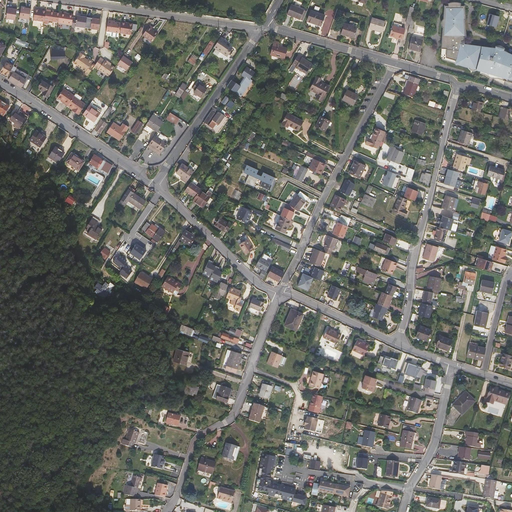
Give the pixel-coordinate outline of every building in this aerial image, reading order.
[(511,53),(504,49),(505,45),(496,42),(495,47),(465,43),(468,19),(467,19),(467,6),(463,6),(464,3),(459,1),(457,1),(456,1),(455,1),(453,1),(451,1),(450,2),(449,5),(445,5),(444,18),(443,19),(442,20),(442,21),(442,22),(442,23),(442,24),(443,25),(444,26),(442,47),(447,47),(446,56),(457,59),(456,62),(469,66),(469,67),(470,68),(471,69),(472,69),(473,70),(474,69),(475,69),(476,68),(488,72),(489,70),(497,73),(496,74),(508,78),(508,79),(509,80),(510,80),(511,81),(511,53)] [(291,4),(287,14),(303,21),(307,11),(291,4)] [(28,6),(27,8),(21,7),(20,17),(29,19),(31,7),(28,6)] [(6,17),(16,18),(17,8),(13,7),(13,8),(8,8),(6,17)] [(43,9),(43,10),(35,9),(34,20),(45,21),(45,20),(46,11),(47,9),(43,9)] [(320,28),(325,15),(311,10),(306,23),(320,28)] [(60,13),(46,11),(45,20),(59,22),(60,13)] [(72,25),(73,22),(73,17),(74,14),(67,13),(67,12),(60,11),(60,13),(59,22),(58,23),(72,25)] [(73,22),(72,25),(72,26),(76,27),(76,25),(85,27),(87,15),(83,14),(82,16),(77,15),(77,17),(73,17),(73,22)] [(500,17),(490,14),(487,25),(497,28),(500,17)] [(91,28),(99,29),(101,17),(97,17),(97,18),(95,18),(92,18),(91,28)] [(382,32),(385,22),(372,18),(369,28),(382,32)] [(112,21),(112,20),(108,20),(107,31),(119,33),(120,22),(115,22),(112,21)] [(127,21),(122,20),(120,32),(133,33),(134,24),(127,22),(127,21)] [(353,38),(356,27),(357,23),(351,21),(350,25),(345,23),(341,34),(353,38)] [(151,29),(152,27),(149,25),(142,35),(152,42),(158,33),(151,29)] [(402,40),(405,29),(392,26),(390,36),(402,40)] [(226,44),(228,42),(220,37),(213,47),(227,56),(233,48),(226,44)] [(412,37),(409,49),(420,52),(423,40),(412,37)] [(206,54),(214,43),(210,40),(203,52),(206,54)] [(279,47),(280,43),(274,41),(270,55),(285,59),(287,49),(279,47)] [(53,49),(50,47),(46,54),(51,57),(51,59),(60,59),(66,56),(65,51),(53,48),(53,49)] [(84,73),(88,76),(95,65),(92,63),(92,62),(88,58),(87,60),(84,57),(85,56),(80,53),(73,63),(86,71),(84,73)] [(126,59),(128,56),(124,54),(117,64),(126,70),(132,63),(126,59)] [(298,54),(292,65),(307,74),(313,64),(302,57),(302,56),(298,54)] [(194,65),(197,61),(195,60),(191,57),(188,61),(194,65)] [(109,63),(109,62),(106,59),(105,60),(102,58),(95,67),(109,76),(115,67),(109,63)] [(7,76),(10,70),(11,71),(13,66),(6,62),(0,72),(7,76)] [(228,87),(236,92),(235,93),(241,97),(253,79),(251,78),(254,72),(247,67),(242,75),(245,77),(239,86),(231,81),(228,87)] [(11,77),(9,80),(21,87),(26,79),(11,71),(9,75),(11,77)] [(420,79),(410,75),(408,80),(418,84),(420,79)] [(320,82),(321,79),(316,77),(310,90),(318,94),(316,98),(321,101),(329,87),(320,82)] [(48,79),(43,78),(42,81),(53,87),(55,83),(48,79)] [(201,97),(207,90),(202,87),(199,84),(200,82),(198,80),(192,88),(195,90),(194,92),(201,97)] [(403,94),(413,97),(418,84),(408,80),(403,94)] [(43,94),(48,97),(53,87),(42,81),(38,89),(44,92),(43,94)] [(179,98),(187,86),(183,83),(175,95),(179,98)] [(67,105),(74,96),(74,95),(64,88),(57,97),(62,100),(61,101),(67,105)] [(347,90),(343,99),(353,105),(358,96),(347,90)] [(74,96),(67,105),(73,109),(72,110),(78,115),(85,104),(74,96)] [(0,99),(0,113),(3,116),(10,106),(0,99)] [(482,102),(474,100),(472,109),(479,112),(482,102)] [(94,122),(101,113),(89,105),(83,114),(94,122)] [(508,112),(509,109),(502,107),(500,117),(505,119),(506,114),(506,112),(508,112)] [(213,128),(216,122),(222,114),(214,108),(204,122),(213,128)] [(15,123),(14,125),(19,128),(25,119),(15,112),(10,119),(15,123)] [(179,118),(170,112),(166,118),(175,124),(179,118)] [(298,131),(303,121),(288,113),(282,124),(287,127),(288,126),(298,131)] [(152,115),(146,124),(152,128),(158,119),(152,115)] [(324,131),(330,122),(320,117),(315,126),(324,131)] [(157,132),(163,122),(158,119),(152,128),(157,132)] [(101,120),(95,129),(97,131),(100,133),(107,124),(101,120)] [(136,134),(143,123),(139,120),(132,131),(136,134)] [(421,135),(425,123),(415,120),(411,131),(421,135)] [(113,123),(107,131),(116,137),(125,124),(123,123),(121,128),(113,123)] [(120,140),(129,127),(125,124),(116,137),(120,140)] [(377,149),(384,131),(375,127),(370,139),(367,137),(365,143),(377,149)] [(472,133),(475,134),(476,130),(467,128),(466,131),(462,130),(458,142),(468,145),(472,133)] [(36,130),(30,140),(40,147),(47,137),(36,130)] [(159,156),(167,144),(154,136),(146,148),(159,156)] [(398,163),(403,152),(394,148),(394,147),(392,146),(386,159),(389,161),(389,159),(398,163)] [(55,147),(50,156),(59,161),(64,153),(55,147)] [(328,161),(307,152),(306,155),(314,159),(326,164),(327,165),(328,161)] [(72,153),(66,162),(79,170),(84,161),(72,153)] [(97,170),(106,176),(114,163),(105,157),(103,159),(94,154),(89,163),(98,168),(97,170)] [(457,154),(452,167),(463,170),(465,164),(468,165),(470,158),(467,157),(457,154)] [(310,169),(321,174),(326,164),(314,159),(310,169)] [(359,177),(365,165),(354,160),(349,172),(359,177)] [(183,164),(176,173),(182,177),(183,176),(188,180),(194,172),(183,164)] [(245,173),(248,165),(247,165),(239,181),(246,184),(250,175),(245,173)] [(259,170),(248,165),(245,173),(250,175),(246,184),(255,188),(256,185),(259,179),(263,181),(261,187),(266,189),(269,184),(273,186),(276,178),(264,173),(262,177),(257,174),(259,170)] [(487,175),(494,177),(500,179),(501,179),(503,173),(504,169),(490,165),(487,175)] [(296,176),(293,175),(292,178),(295,179),(302,182),(307,170),(300,167),(296,176)] [(414,170),(408,167),(405,177),(411,180),(414,170)] [(458,172),(448,169),(446,176),(456,179),(458,172)] [(396,173),(388,170),(382,183),(391,187),(396,173)] [(428,185),(431,174),(425,172),(425,173),(422,172),(420,181),(423,182),(422,184),(428,185)] [(505,174),(503,173),(501,179),(494,177),(493,180),(499,182),(502,182),(504,180),(505,174)] [(456,179),(446,176),(443,183),(454,186),(456,179)] [(269,184),(266,189),(277,194),(280,188),(274,186),(278,179),(276,178),(273,186),(269,184)] [(355,184),(346,179),(340,191),(350,196),(355,184)] [(200,190),(201,189),(190,182),(185,190),(195,197),(200,190)] [(487,184),(485,184),(481,183),(479,182),(477,187),(479,188),(478,193),(484,194),(487,184)] [(417,191),(407,187),(404,196),(415,201),(416,197),(415,197),(417,191)] [(231,196),(239,199),(241,191),(234,189),(231,196)] [(195,197),(192,201),(196,203),(204,193),(200,190),(195,197)] [(209,190),(206,194),(204,193),(196,203),(203,208),(210,197),(209,197),(212,193),(209,190)] [(298,210),(308,197),(300,191),(290,204),(296,209),(298,210)] [(134,193),(128,201),(129,201),(135,205),(141,209),(146,202),(134,193)] [(360,202),(371,207),(375,199),(368,196),(364,194),(360,202)] [(69,195),(65,202),(73,205),(76,198),(69,195)] [(339,210),(341,207),(344,199),(336,195),(330,206),(339,210)] [(442,208),(451,211),(455,198),(445,195),(442,208)] [(402,209),(406,200),(399,197),(393,211),(403,216),(405,211),(402,209)] [(478,208),(481,199),(474,197),(471,206),(478,208)] [(296,209),(290,204),(286,203),(281,215),(281,216),(291,220),(296,209)] [(242,208),(237,219),(247,224),(252,213),(242,208)] [(488,214),(482,212),(480,220),(487,222),(489,214),(488,214)] [(291,226),(293,221),(291,220),(281,216),(275,228),(285,232),(288,225),(291,226)] [(439,227),(447,229),(449,230),(453,219),(442,216),(441,220),(436,219),(435,222),(440,223),(439,227)] [(224,229),(224,230),(227,232),(232,224),(230,222),(229,222),(228,223),(219,218),(214,225),(221,230),(222,228),(224,229)] [(86,231),(88,233),(87,234),(96,240),(102,229),(97,226),(98,225),(99,223),(92,219),(86,228),(88,228),(86,231)] [(333,233),(342,237),(347,226),(337,222),(333,233)] [(153,237),(159,229),(154,225),(152,224),(150,226),(147,223),(142,229),(153,237)] [(447,229),(439,227),(436,226),(433,239),(443,242),(446,235),(447,229)] [(165,231),(160,227),(159,229),(153,237),(158,241),(165,231)] [(499,240),(508,243),(511,231),(503,229),(499,240)] [(196,237),(186,230),(180,239),(191,245),(196,237)] [(359,231),(357,230),(353,238),(359,240),(363,233),(359,231)] [(382,241),(394,246),(397,238),(386,233),(382,241)] [(239,244),(247,239),(245,235),(237,240),(239,244)] [(324,246),(325,246),(323,252),(325,252),(330,254),(332,249),(334,249),(338,239),(327,235),(326,239),(324,246)] [(247,239),(239,244),(245,254),(253,249),(247,239)] [(289,251),(291,246),(282,242),(280,246),(280,247),(289,251)] [(375,245),(370,243),(369,244),(368,247),(387,254),(389,248),(376,243),(375,245)] [(140,260),(146,251),(136,244),(130,253),(140,260)] [(423,258),(433,262),(437,247),(428,244),(423,258)] [(492,258),(503,262),(505,256),(504,255),(506,249),(496,246),(492,258)] [(311,256),(312,256),(309,263),(319,267),(322,260),(325,252),(323,252),(314,248),(311,256)] [(105,249),(101,254),(106,257),(109,253),(105,249)] [(119,255),(114,262),(121,268),(124,264),(127,261),(119,255)] [(262,270),(259,276),(263,278),(271,262),(261,257),(255,266),(262,270)] [(489,271),(492,261),(479,257),(475,267),(489,271)] [(395,267),(396,262),(389,259),(386,258),(381,270),(391,274),(393,269),(394,266),(395,267)] [(208,262),(203,274),(210,277),(215,268),(216,266),(208,262)] [(284,273),(272,267),(268,276),(279,282),(284,273)] [(324,271),(315,267),(313,270),(312,273),(311,276),(320,280),(324,271)] [(365,275),(362,281),(373,285),(377,274),(358,267),(356,271),(365,275)] [(210,277),(209,279),(217,283),(222,272),(215,268),(210,277)] [(86,276),(94,280),(97,274),(89,269),(86,276)] [(147,289),(153,279),(141,271),(134,281),(147,289)] [(465,271),(465,275),(466,275),(468,275),(466,282),(473,284),(476,273),(472,272),(472,273),(465,271)] [(307,275),(303,273),(297,285),(307,289),(313,277),(311,276),(307,275)] [(427,288),(432,289),(431,292),(432,292),(438,294),(441,278),(430,276),(427,288)] [(177,291),(181,284),(175,280),(174,281),(167,277),(161,285),(172,293),(174,289),(177,291)] [(479,291),(483,292),(492,294),(494,283),(482,280),(479,291)] [(220,294),(223,296),(228,285),(221,282),(216,292),(213,297),(218,299),(220,294)] [(396,287),(389,284),(385,293),(392,296),(394,292),(395,292),(395,290),(396,287)] [(108,292),(100,286),(97,289),(95,292),(103,299),(108,292)] [(336,299),(341,289),(332,286),(328,295),(336,299)] [(239,296),(241,291),(231,287),(226,297),(232,299),(230,303),(235,305),(234,307),(235,310),(239,311),(244,301),(241,297),(239,296)] [(431,292),(425,291),(422,303),(430,304),(432,292),(431,292)] [(385,293),(382,292),(377,304),(386,307),(387,308),(392,296),(385,293)] [(254,308),(257,310),(261,311),(264,303),(260,301),(256,300),(255,300),(255,298),(253,297),(249,307),(250,307),(254,308)] [(429,318),(432,306),(422,303),(419,315),(429,318)] [(386,307),(377,304),(375,311),(383,315),(386,307)] [(291,309),(284,325),(296,330),(303,314),(291,309)] [(484,327),(486,320),(488,312),(477,310),(476,315),(474,325),(484,327)] [(372,316),(381,320),(383,315),(375,311),(372,316)] [(184,332),(184,333),(188,335),(190,327),(180,324),(178,329),(184,332)] [(420,326),(416,336),(428,341),(432,331),(420,326)] [(231,327),(229,332),(241,337),(243,331),(231,327)] [(335,333),(332,331),(333,331),(328,328),(323,337),(336,344),(340,336),(335,333)] [(218,336),(238,344),(239,339),(234,337),(219,332),(218,336)] [(436,345),(448,350),(451,340),(440,336),(436,345)] [(365,344),(364,345),(361,343),(355,341),(351,350),(364,356),(369,345),(365,344)] [(483,360),(485,349),(469,345),(467,355),(475,356),(475,358),(483,360)] [(178,349),(174,362),(185,365),(189,352),(178,349)] [(231,350),(226,365),(237,368),(242,354),(231,350)] [(284,364),(287,357),(273,351),(270,359),(268,358),(266,363),(278,368),(280,363),(284,364)] [(499,366),(509,369),(511,357),(511,355),(503,353),(499,366)] [(382,365),(381,366),(394,371),(398,360),(394,358),(393,360),(390,359),(390,357),(385,355),(384,357),(382,365)] [(413,366),(414,364),(404,361),(401,372),(405,374),(408,364),(413,366)] [(416,376),(420,369),(421,367),(414,364),(413,366),(408,364),(405,374),(416,377),(416,376)] [(319,389),(323,373),(313,370),(308,385),(319,389)] [(363,375),(362,381),(374,384),(374,383),(375,380),(370,379),(371,377),(363,375)] [(427,375),(426,379),(422,390),(432,394),(436,382),(435,382),(436,378),(427,375)] [(372,391),(374,391),(374,387),(373,386),(374,384),(362,381),(361,382),(362,382),(361,388),(372,391)] [(193,395),(193,394),(196,395),(198,388),(187,384),(184,392),(186,392),(186,393),(193,395)] [(217,384),(212,397),(227,402),(231,389),(217,384)] [(263,384),(259,396),(268,398),(272,387),(263,384)] [(492,404),(493,400),(506,404),(509,393),(490,387),(486,401),(492,404)] [(466,392),(452,405),(462,414),(475,401),(466,392)] [(318,413),(320,407),(322,396),(313,394),(312,398),(311,400),(309,405),(308,411),(318,413)] [(406,410),(417,413),(421,400),(410,397),(406,410)] [(265,420),(268,408),(254,403),(249,419),(259,423),(260,419),(265,420)] [(169,413),(166,422),(178,425),(180,416),(169,413)] [(388,428),(391,417),(380,414),(377,426),(388,428)] [(306,426),(305,429),(315,432),(318,419),(308,416),(307,420),(306,420),(304,425),(306,426)] [(135,443),(139,432),(129,429),(125,440),(123,439),(121,444),(131,447),(133,443),(135,443)] [(141,430),(137,441),(144,444),(148,433),(141,430)] [(372,446),(375,431),(364,430),(361,445),(372,446)] [(413,448),(415,433),(403,431),(400,446),(413,448)] [(475,447),(477,436),(478,433),(468,431),(466,431),(465,436),(467,436),(466,445),(475,447)] [(226,442),(222,456),(229,459),(234,445),(226,442)] [(233,460),(237,446),(234,445),(229,459),(233,460)] [(206,446),(204,453),(213,456),(215,449),(206,446)] [(457,458),(469,460),(471,448),(459,446),(457,458)] [(490,460),(491,452),(479,450),(478,458),(490,460)] [(367,458),(368,453),(359,452),(358,457),(357,457),(356,467),(366,468),(368,458),(367,458)] [(164,460),(164,457),(154,454),(151,467),(162,470),(163,466),(164,465),(165,461),(164,460)] [(275,464),(277,457),(271,456),(263,454),(254,492),(305,504),(307,497),(294,494),(296,487),(289,485),(289,487),(283,485),(274,483),(273,485),(270,485),(271,478),(269,477),(271,471),(272,471),(273,468),(274,464),(275,464)] [(201,458),(197,470),(211,474),(215,462),(201,458)] [(397,477),(398,462),(387,460),(386,475),(397,477)] [(319,469),(320,462),(311,461),(310,468),(319,469)] [(449,469),(449,472),(462,475),(462,468),(465,468),(466,463),(454,461),(453,469),(449,468),(449,469)] [(140,481),(142,476),(134,474),(130,484),(134,485),(136,486),(137,480),(140,481)] [(441,479),(431,477),(429,488),(439,489),(441,479)] [(497,481),(486,479),(484,486),(495,488),(497,481)] [(318,491),(348,497),(350,487),(320,481),(319,484),(313,483),(311,494),(317,496),(318,491)] [(168,484),(160,482),(156,494),(164,496),(168,484)] [(124,483),(121,491),(132,494),(134,485),(130,484),(124,483)] [(495,488),(484,486),(483,497),(494,498),(495,488)] [(231,503),(234,491),(220,487),(217,498),(226,500),(225,501),(231,503)] [(387,510),(393,492),(382,491),(376,506),(387,510)] [(428,497),(426,506),(439,508),(440,499),(428,497)] [(130,503),(130,509),(140,510),(141,499),(130,498),(130,503)]
